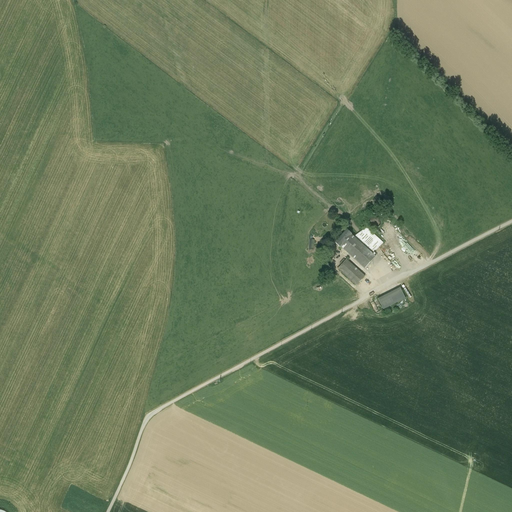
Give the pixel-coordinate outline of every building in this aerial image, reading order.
[(381,224),(381,222),(381,219),(379,216),(377,215),(374,214),(371,215),(369,216),(367,219),(367,221),(367,224),(369,227),(371,228),(374,229),(377,228),(379,227),(381,224)] [(383,243),(366,228),(353,238),(372,255),(383,243)] [(347,231),(335,244),(340,248),(352,235),(347,231)] [(353,238),(351,236),(341,247),(365,269),(376,258),(372,255),(353,238)] [(365,277),(346,260),(338,270),(356,287),(365,277)] [(400,288),(378,299),(383,310),(406,299),(400,288)]
